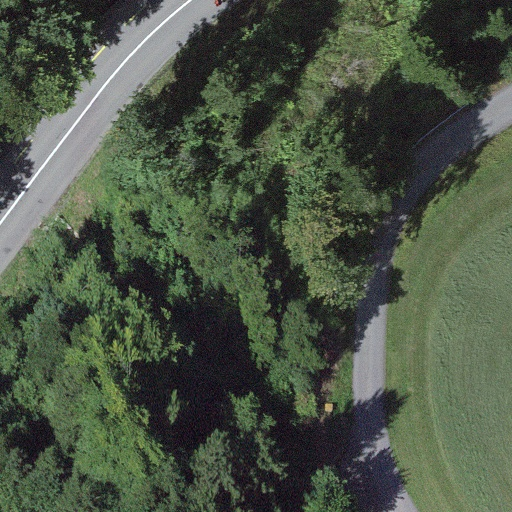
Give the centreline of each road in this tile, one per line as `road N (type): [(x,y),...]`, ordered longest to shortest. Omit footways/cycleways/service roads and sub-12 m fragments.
road 1 (residential): [(511,106),(463,136),(409,189),(375,259),(363,395),(382,478),(402,511)]
road 2 (secondary): [(0,222),(95,95),(196,0)]
